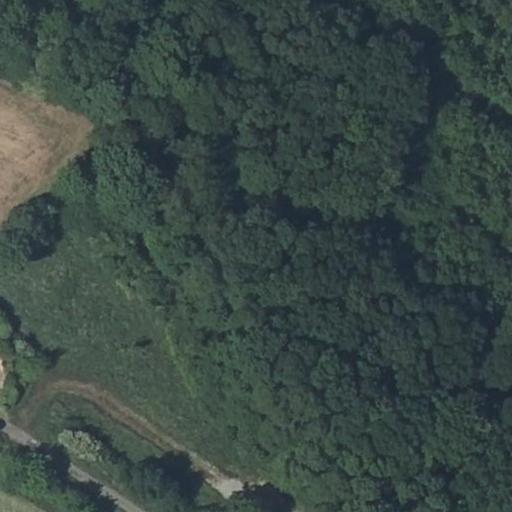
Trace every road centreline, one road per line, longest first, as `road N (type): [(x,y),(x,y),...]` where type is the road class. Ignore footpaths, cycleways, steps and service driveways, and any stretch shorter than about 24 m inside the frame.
road 1 (track): [(277,511),(81,378),(47,383),(12,432)]
road 2 (track): [(133,511),(0,423)]
